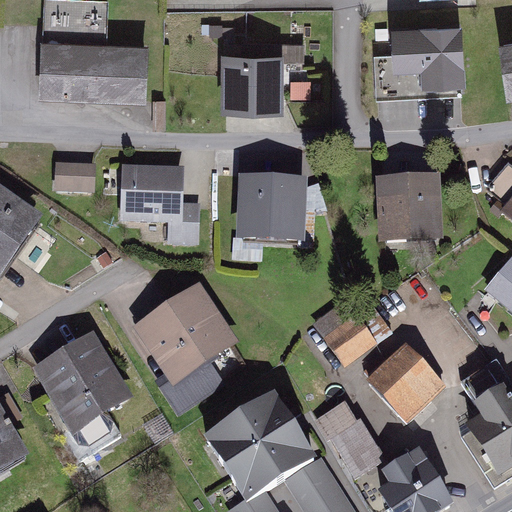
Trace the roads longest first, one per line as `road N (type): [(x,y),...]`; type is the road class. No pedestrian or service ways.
road 1 (residential): [(511,130),(364,142),(0,132)]
road 2 (residential): [(0,352),(141,265)]
